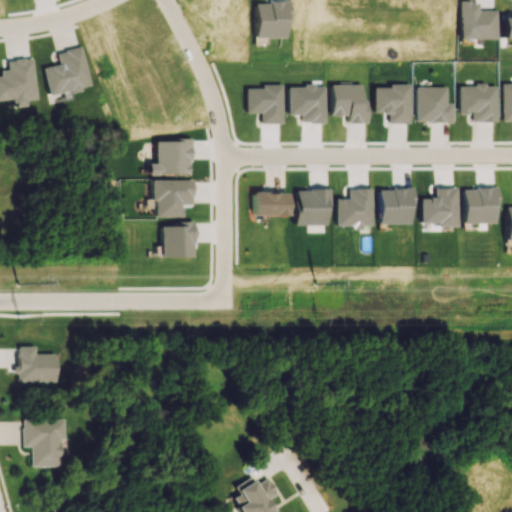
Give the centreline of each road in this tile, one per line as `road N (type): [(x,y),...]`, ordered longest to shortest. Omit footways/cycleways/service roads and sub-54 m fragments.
road 1 (residential): [(166,0),(217,112),(224,299)]
road 2 (residential): [(511,156),(224,156)]
road 3 (residential): [(224,299),(0,299)]
